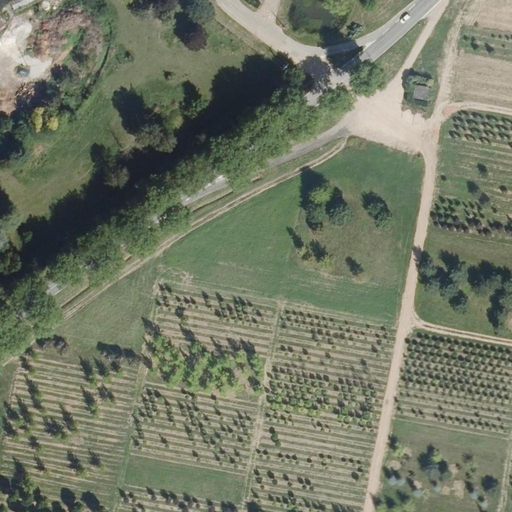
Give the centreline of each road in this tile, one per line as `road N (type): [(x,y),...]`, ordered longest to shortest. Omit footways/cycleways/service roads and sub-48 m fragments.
road 1 (track): [(376,511),(460,0)]
road 2 (primary): [(161,210),(347,128),(368,111)]
road 3 (primary): [(161,210),(338,79)]
road 4 (primary): [(0,331),(161,210)]
road 5 (primary): [(428,0),(358,43),(300,51)]
road 6 (primary): [(338,79),(430,0)]
